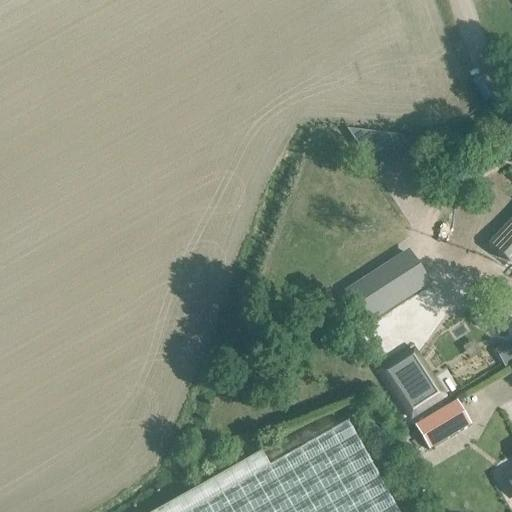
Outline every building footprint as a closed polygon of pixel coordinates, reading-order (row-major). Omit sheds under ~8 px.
[(469,132),(480,147),(491,139),(480,124),(469,132)] [(399,137),(390,136),(399,150),(405,146),(399,137)] [(407,254),(348,291),(368,322),(427,284),(407,254)] [(378,370),(388,384),(411,420),(446,398),(413,347),(378,370)] [(456,402),(416,426),(429,449),(470,425),(456,402)] [(397,511),(347,423),(269,467),(262,455),(159,511),(397,511)]
